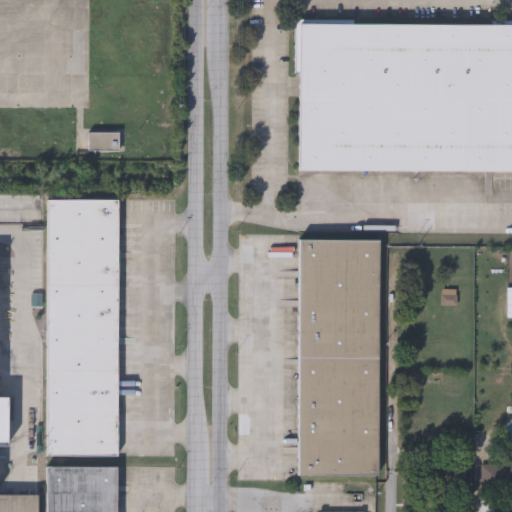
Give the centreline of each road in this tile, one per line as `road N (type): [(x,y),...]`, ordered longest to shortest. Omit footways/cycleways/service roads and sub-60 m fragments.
road 1 (tertiary): [(219,511),(221,0)]
road 2 (tertiary): [(197,0),(196,511)]
